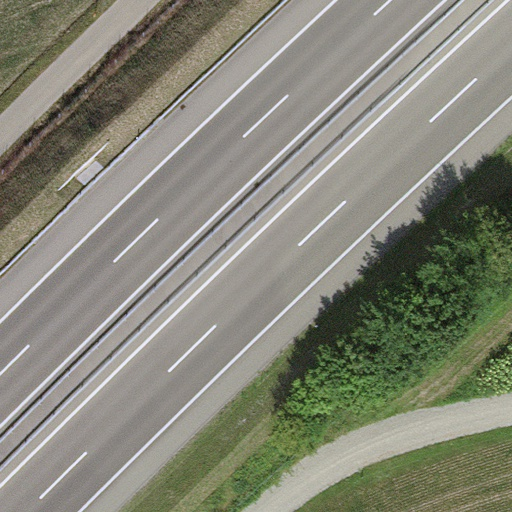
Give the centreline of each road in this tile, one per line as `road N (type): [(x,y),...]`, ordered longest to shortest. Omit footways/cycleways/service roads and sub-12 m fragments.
road 1 (motorway): [(28,511),(511,49)]
road 2 (motorway): [(393,0),(0,377)]
road 3 (track): [(511,414),(459,424),(283,511)]
road 4 (track): [(0,155),(150,0)]
